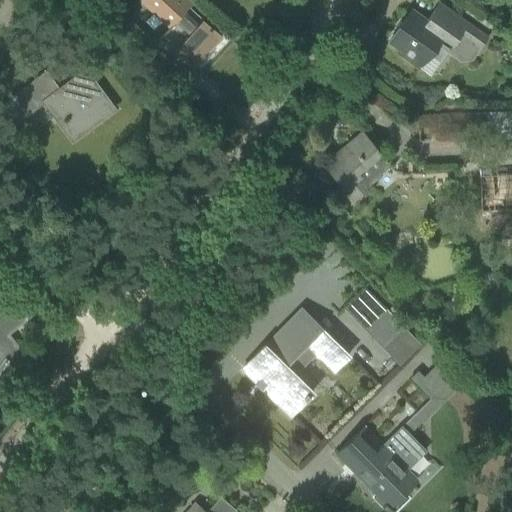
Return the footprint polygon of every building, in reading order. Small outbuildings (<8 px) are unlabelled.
[(139,0),(169,27),(159,39),(172,51),(174,49),(178,53),(176,55),(191,69),(221,36),(189,7),(192,4),(187,0),(139,0)] [(397,29),(388,42),(403,52),(401,56),(418,68),(437,41),(461,58),(470,56),(478,45),(481,47),(488,37),(446,7),(439,2),(426,20),(411,9),(402,22),(400,20),(395,28),(397,29)] [(62,119),(59,122),(72,140),(113,109),(84,70),(70,80),(71,82),(60,90),(45,70),(0,104),(15,125),(48,100),(62,119)] [(324,164),(337,179),(354,199),(370,186),(367,183),(389,165),(361,132),(324,164)] [(511,171),(479,173),(481,213),(511,211),(511,171)] [(0,375),(7,385),(33,365),(7,334),(24,320),(6,297),(0,302),(0,375)] [(383,305),(362,326),(383,347),(389,341),(404,326),(383,305)] [(301,308),(242,368),(256,381),(254,383),(255,384),(256,382),(261,387),(259,388),(260,389),(262,388),(290,415),(313,391),(285,364),(306,343),(334,370),(349,355),(301,308)] [(473,311),(463,312),(464,328),(474,327),(473,311)] [(350,439),(335,453),(376,494),(373,497),(387,511),(390,508),(389,506),(403,492),(418,477),(407,467),(425,449),(410,432),(462,380),(441,358),(423,376),(416,382),(430,396),(375,448),(358,430),(350,439)] [(497,399),(482,402),(487,430),(503,428),(497,399)] [(183,511),(238,511),(220,496),(208,511),(195,500),(183,511)]
